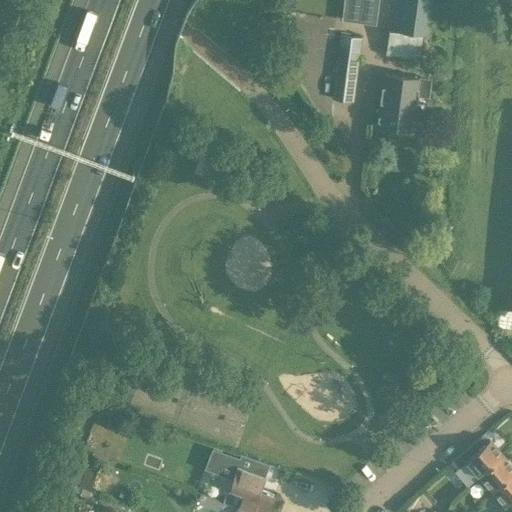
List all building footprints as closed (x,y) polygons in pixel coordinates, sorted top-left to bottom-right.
[(343,0),(341,20),(375,24),(377,0),(343,0)] [(393,0),(387,52),(419,57),(421,34),(429,35),(433,0),(393,0)] [(337,69),(333,98),(353,101),(361,38),(341,36),(337,69)] [(386,74),(380,126),(412,130),(416,95),(428,97),(430,80),(386,74)] [(193,172),(202,175),(211,152),(202,149),(193,172)] [(406,373),(394,387),(411,402),(423,389),(406,373)] [(134,421),(121,416),(115,431),(128,436),(134,421)] [(481,436),(451,461),(456,468),(465,461),(470,467),(478,477),(503,456),(489,440),(486,443),(481,436)] [(492,492),(511,474),(511,466),(503,456),(478,477),(492,492)] [(236,465),(228,488),(223,501),(224,502),(237,507),(251,511),(266,511),(273,495),(259,489),(264,476),(236,465)] [(88,489),(94,472),(84,468),(77,485),(88,489)] [(504,507),(511,500),(511,474),(492,492),(504,507)] [(79,495),(88,498),(91,492),(81,489),(79,495)] [(202,493),(198,502),(221,510),(224,502),(223,501),(202,493)]
